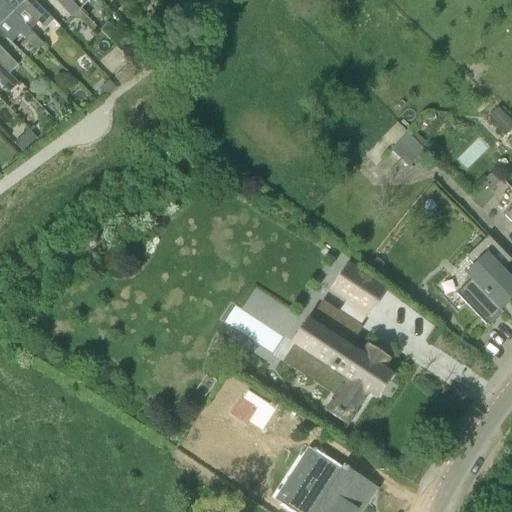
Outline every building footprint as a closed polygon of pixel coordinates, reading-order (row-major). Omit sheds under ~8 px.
[(0,0),(0,1),(12,14),(13,13),(20,6),(44,29),(46,28),(53,21),(31,0),(0,0)] [(53,0),(71,18),(78,11),(67,0),(53,0)] [(67,0),(78,11),(89,0),(67,0)] [(12,14),(0,1),(0,32),(12,44),(21,37),(37,53),(43,46),(12,14)] [(108,24),(101,32),(112,43),(119,35),(108,24)] [(0,65),(10,76),(18,67),(0,49),(0,65)] [(146,52),(138,60),(148,69),(156,61),(146,52)] [(121,86),(137,72),(130,64),(114,78),(121,86)] [(10,76),(0,65),(0,82),(1,84),(0,84),(0,86),(9,96),(19,85),(10,76)] [(108,85),(100,93),(107,101),(115,92),(108,85)] [(511,122),(498,108),(488,117),(506,135),(511,128),(511,122)] [(406,133),(390,151),(408,168),(429,147),(412,130),(408,134),(406,133)] [(27,134),(12,147),(20,156),(35,142),(27,134)] [(494,172),(487,178),(495,187),(501,180),(494,172)] [(470,281),(456,294),(482,323),(511,295),(511,283),(500,271),(511,261),(487,237),(465,258),(473,265),(463,275),(470,281)] [(346,266),(331,290),(369,314),(384,290),(346,266)] [(307,321),(293,343),(346,377),(323,413),(344,426),(346,423),(349,425),(356,414),(353,412),(358,405),(361,407),(367,396),(365,394),(366,391),(377,397),(391,375),(380,369),(390,354),(369,340),(360,355),(307,321)] [(316,453),(282,505),(293,511),(360,511),(363,509),(355,504),(368,484),(342,467),(341,469),(316,453)]
